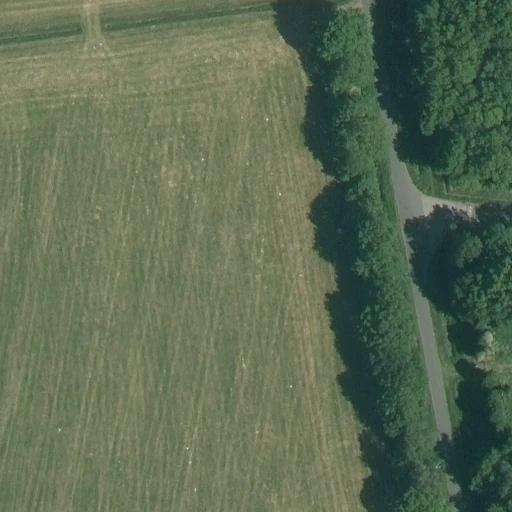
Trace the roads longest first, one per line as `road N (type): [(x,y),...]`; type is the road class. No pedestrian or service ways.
road 1 (unclassified): [(458,511),(369,0)]
road 2 (track): [(491,506),(443,218)]
